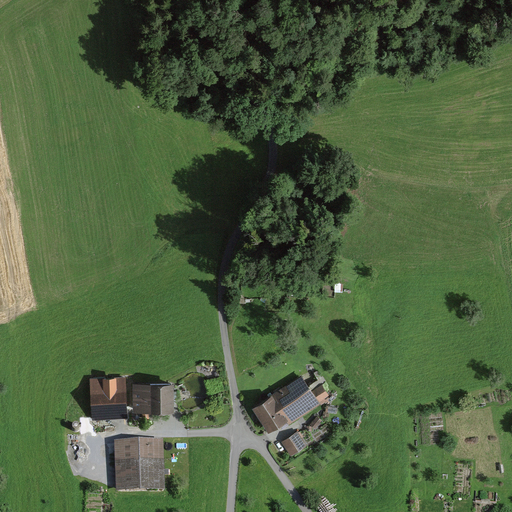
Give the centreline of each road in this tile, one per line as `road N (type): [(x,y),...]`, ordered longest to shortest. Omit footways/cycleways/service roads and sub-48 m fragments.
road 1 (unclassified): [(198,0),(203,24),(238,63),(271,127),(267,184),(239,223),(221,283),(240,420),(309,511)]
road 2 (track): [(258,102),(363,0)]
